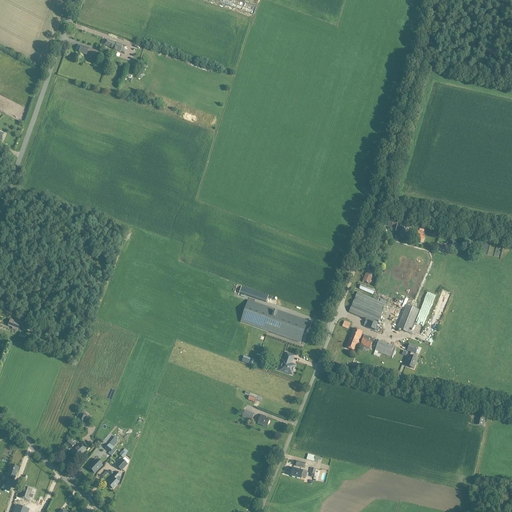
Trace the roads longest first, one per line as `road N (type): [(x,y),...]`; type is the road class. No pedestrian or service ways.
road 1 (track): [(343,297),(381,199),(439,0)]
road 2 (unclassified): [(260,511),(343,297)]
road 3 (unclassified): [(0,216),(75,0)]
road 4 (track): [(316,370),(492,408)]
road 5 (tertiary): [(100,511),(0,417)]
road 6 (track): [(379,205),(511,235)]
